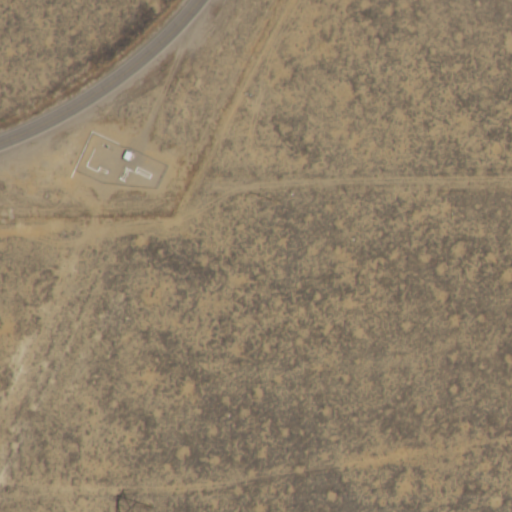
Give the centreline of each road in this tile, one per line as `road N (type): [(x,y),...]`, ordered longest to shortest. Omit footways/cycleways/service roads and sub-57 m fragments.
road 1 (residential): [(0,449),(194,22)]
road 2 (secondary): [(209,0),(146,73),(35,142),(0,151)]
